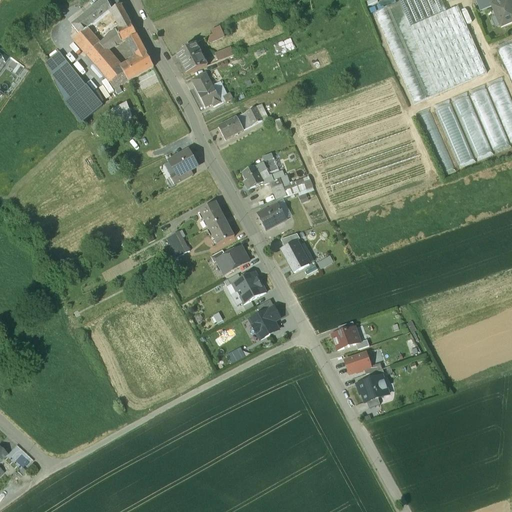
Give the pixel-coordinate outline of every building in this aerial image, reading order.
[(121,69),(107,51),(122,42),(116,31),(109,35),(101,45),(87,29),(111,10),(117,21),(126,16),(121,7),(116,0),(105,0),(72,27),(80,35),(74,41),(100,70),(114,90),(129,82),(121,68),(121,69)] [(397,0),(439,95),(485,74),(457,9),(445,14),(440,4),(450,0),(397,0)] [(506,0),(493,6),(492,6),(501,28),(511,23),(511,6),(509,0),(506,0)] [(399,3),(374,14),(414,106),(439,95),(399,3)] [(126,16),(117,21),(122,27),(129,22),(126,16)] [(129,22),(122,27),(122,28),(116,31),(122,42),(136,35),(129,22)] [(220,28),(211,32),(213,36),(206,39),(209,44),(223,38),(220,28)] [(136,36),(127,41),(131,48),(140,43),(136,36)] [(278,43),(282,53),(296,49),(292,39),(278,43)] [(140,43),(131,48),(134,55),(144,50),(140,43)] [(511,44),(499,50),(498,52),(511,84),(511,44)] [(196,45),(176,55),(179,60),(199,50),(196,45)] [(231,49),(215,55),(218,63),(234,57),(231,49)] [(0,59),(6,64),(10,58),(0,50),(0,59)] [(144,50),(134,55),(137,60),(121,68),(129,82),(153,68),(144,50)] [(199,50),(179,60),(187,75),(207,67),(199,50)] [(86,84),(58,52),(46,63),(66,100),(86,84)] [(23,70),(17,65),(12,73),(18,77),(23,70)] [(206,75),(192,82),(195,88),(209,81),(206,75)] [(209,81),(195,88),(206,109),(213,106),(214,109),(221,105),(220,103),(221,102),(209,81)] [(511,100),(506,85),(503,83),(489,89),(478,93),(476,96),(472,96),(460,101),(458,103),(454,104),(435,111),(435,112),(421,118),(420,119),(438,166),(443,174),(511,144),(511,100)] [(102,106),(87,87),(68,103),(80,124),(102,106)] [(290,93),(294,102),(304,97),(300,88),(290,93)] [(230,95),(223,98),(226,104),(233,101),(230,95)] [(126,104),(108,113),(114,129),(132,120),(126,104)] [(255,109),(262,122),(267,119),(261,106),(255,109)] [(255,109),(245,114),(252,127),(262,122),(255,109)] [(92,128),(98,137),(114,129),(108,113),(92,128)] [(236,118),(218,128),(225,141),(243,132),(236,118)] [(188,152),(170,162),(176,175),(179,179),(190,172),(195,170),(191,162),(193,160),(188,152)] [(263,165),(243,175),(251,190),(263,184),(262,182),(259,175),(267,171),(263,165)] [(190,172),(179,179),(176,175),(172,177),(177,185),(193,177),(190,172)] [(282,173),(270,177),(262,182),(263,184),(276,202),(313,188),(308,177),(290,184),(287,177),(284,178),(282,173)] [(276,202),(259,208),(261,213),(267,211),(268,212),(278,207),(278,208),(279,207),(276,202)] [(225,221),(216,205),(200,213),(209,230),(225,221)] [(268,212),(267,211),(261,213),(258,215),(265,229),(273,224),(274,226),(285,221),(278,208),(278,207),(268,212)] [(234,238),(225,221),(209,230),(218,247),(234,238)] [(185,242),(180,232),(173,236),(178,246),(185,242)] [(285,249),(296,243),(300,240),(297,235),(281,241),(285,249)] [(185,242),(178,246),(183,256),(190,252),(185,242)] [(309,266),(296,243),(285,249),(282,250),(295,274),(309,266)] [(225,258),(217,262),(217,263),(224,277),(249,263),(241,249),(225,258)] [(222,252),(210,259),(213,265),(217,263),(217,262),(225,258),(222,252)] [(317,263),(321,271),(334,264),(330,257),(317,263)] [(266,294),(255,273),(241,281),(232,286),(237,294),(231,297),(237,307),(242,305),(243,307),(266,294)] [(227,288),(232,286),(241,281),(238,276),(224,283),(227,288)] [(261,315),(274,308),(270,302),(257,308),(261,315)] [(280,320),(274,308),(261,315),(250,321),(253,328),(256,335),(257,335),(261,341),(278,332),(274,323),(280,320)] [(353,324),(338,329),(340,334),(355,330),(353,324)] [(340,334),(332,337),(337,352),(356,346),(360,344),(355,330),(340,334)] [(367,341),(360,344),(356,346),(358,351),(369,347),(367,341)] [(244,348),(229,356),(234,365),(249,357),(244,348)] [(366,355),(345,362),(349,376),(364,371),(371,369),(371,368),(368,362),(370,360),(369,358),(366,356),(366,355)] [(371,369),(364,371),(366,376),(369,375),(378,372),(376,366),(371,368),(371,369)] [(378,372),(369,375),(371,381),(382,377),(382,378),(392,374),(390,368),(386,369),(378,372)] [(371,381),(357,386),(360,396),(362,395),(365,404),(367,404),(378,400),(383,398),(382,394),(387,393),(386,391),(386,390),(386,388),(386,387),(385,385),(384,384),(384,383),(382,378),(382,377),(371,381)] [(378,400),(367,404),(369,410),(380,406),(378,400)]
